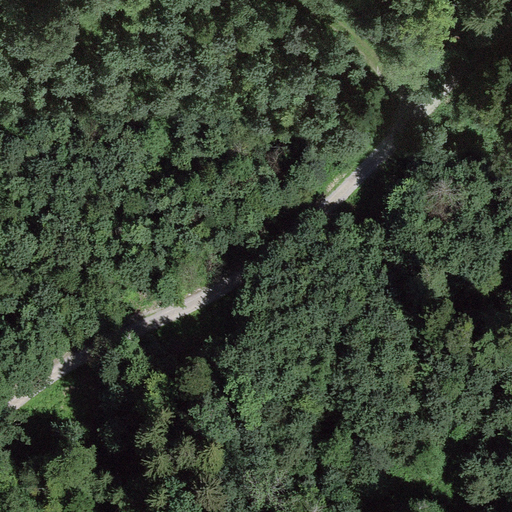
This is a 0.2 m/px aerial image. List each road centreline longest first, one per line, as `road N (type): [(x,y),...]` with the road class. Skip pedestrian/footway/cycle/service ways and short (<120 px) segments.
road 1 (track): [(0,412),(79,352),(239,280),(342,195),(511,11)]
road 2 (track): [(405,122),(390,77),(345,11),(326,0)]
